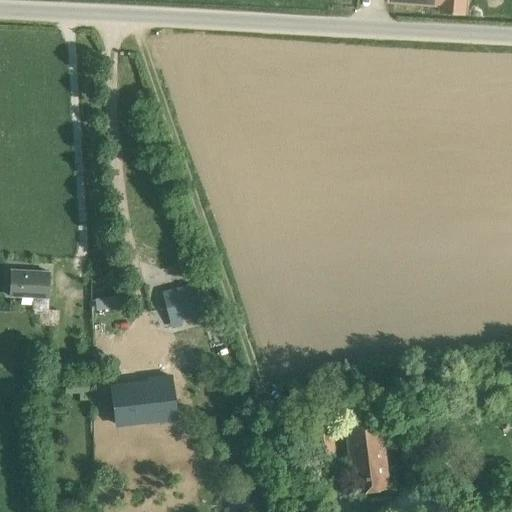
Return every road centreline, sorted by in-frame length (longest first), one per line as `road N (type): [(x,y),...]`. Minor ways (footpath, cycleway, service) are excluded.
road 1 (track): [(307,511),(140,13)]
road 2 (unclassified): [(511,32),(0,5)]
